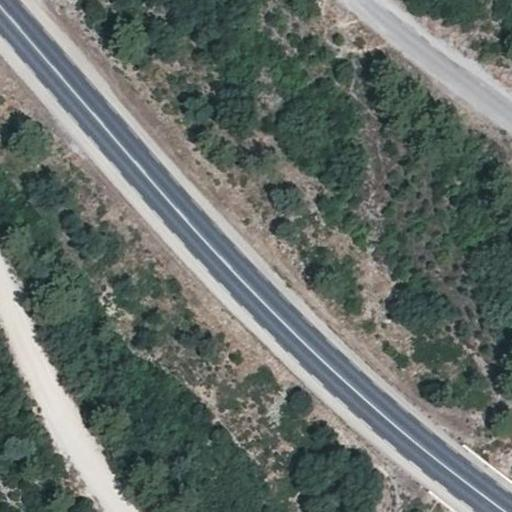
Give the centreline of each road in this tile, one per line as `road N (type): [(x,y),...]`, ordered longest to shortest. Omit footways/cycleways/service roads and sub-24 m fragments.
road 1 (primary): [(511,511),(436,456),(212,246),(0,8)]
road 2 (track): [(0,270),(109,500),(122,511)]
road 3 (unclassified): [(511,116),(364,0)]
